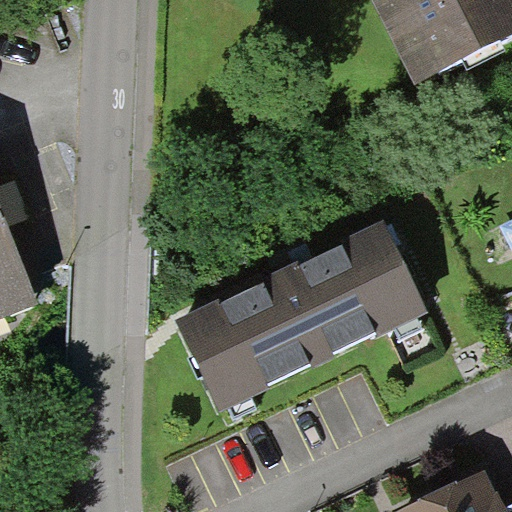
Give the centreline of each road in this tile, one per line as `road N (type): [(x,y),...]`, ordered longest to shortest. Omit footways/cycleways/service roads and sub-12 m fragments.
road 1 (residential): [(120,0),(107,231),(120,511)]
road 2 (residential): [(252,511),(511,395)]
